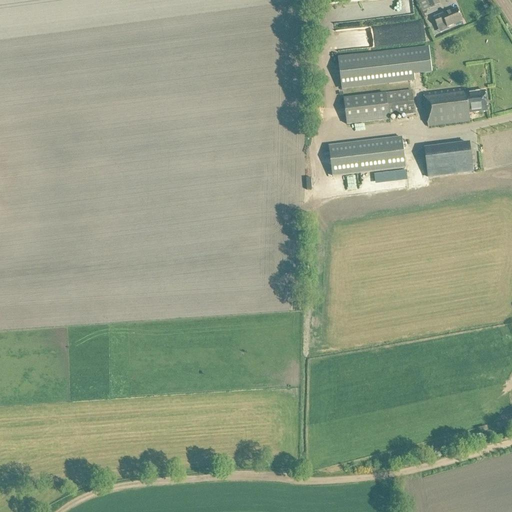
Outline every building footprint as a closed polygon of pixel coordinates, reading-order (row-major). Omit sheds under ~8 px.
[(424,0),(429,10),(440,5),(437,0),(424,0)] [(457,10),(456,10),(434,20),(437,28),(444,25),(446,29),(462,23),(457,10)] [(342,91),(415,82),(414,76),(431,74),(428,47),(338,58),(342,91)] [(485,92),(466,95),(465,90),(424,95),(428,128),(470,123),(469,115),(487,113),(485,92)] [(412,92),(386,95),(343,100),(346,125),(389,120),(389,118),(415,115),(412,92)] [(406,170),(402,139),(329,147),(332,178),(406,170)] [(426,178),(470,172),(466,144),(422,150),(426,178)]
